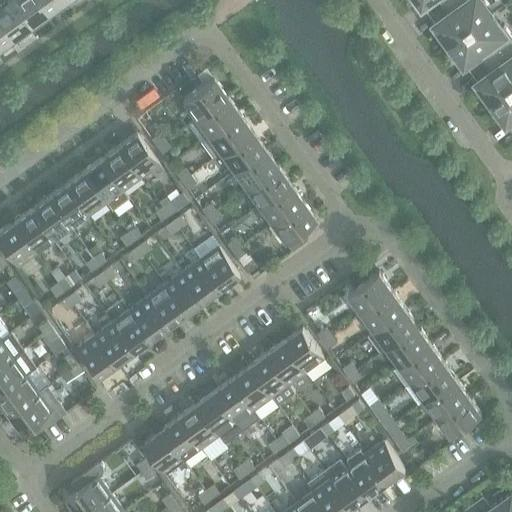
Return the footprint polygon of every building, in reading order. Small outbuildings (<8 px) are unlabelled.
[(17,34),(20,38),(33,28),(12,0),(5,0),(0,4),(0,19),(13,37),(17,34)] [(45,19),(43,16),(48,12),(39,0),(12,0),(33,28),(45,19)] [(64,0),(39,0),(48,12),(64,0)] [(437,22),(441,29),(439,30),(449,44),(491,14),(481,0),(448,0),(443,4),(450,13),(437,22)] [(461,56),(465,62),(478,53),(485,62),(511,42),(511,34),(505,24),(501,27),(491,14),(449,44),(459,57),(461,56)] [(13,37),(0,19),(0,52),(10,45),(8,41),(13,37)] [(479,81),(483,87),(481,89),(491,102),(511,87),(511,42),(485,62),(492,72),(479,81)] [(182,98),(195,117),(226,95),(213,76),(182,98)] [(511,87),(491,102),(501,116),(503,114),(508,120),(511,117),(511,87)] [(195,117),(187,123),(200,141),(239,112),(226,95),(195,117)] [(212,158),(220,152),(221,152),(252,130),(239,112),(200,141),(212,158)] [(233,170),(264,147),(252,130),(221,152),(233,170)] [(163,168),(136,131),(118,145),(140,176),(151,168),(153,171),(158,171),(163,168)] [(159,131),(151,137),(156,145),(165,139),(159,131)] [(162,153),(170,146),(165,139),(156,145),(162,153)] [(140,176),(118,145),(100,157),(123,189),(140,176)] [(264,147),(233,170),(246,187),(277,165),(264,147)] [(100,157),(96,161),(83,170),(105,201),(106,201),(111,209),(129,196),(123,189),(100,157)] [(259,205),(290,182),(277,165),(246,187),(259,205)] [(185,166),(176,172),(182,180),(190,174),(185,166)] [(65,183),(88,214),(105,201),(83,170),(65,183)] [(187,188),(196,181),(190,174),(182,180),(187,188)] [(271,222),(302,200),(290,182),(259,205),(271,222)] [(88,214),(65,183),(48,195),(71,226),(88,214)] [(71,226),(48,195),(31,208),(53,239),(71,226)] [(176,209),(169,200),(162,206),(168,214),(176,209)] [(284,240),(315,218),(302,200),(271,222),(284,240)] [(210,201),(201,207),(207,215),(216,209),(210,201)] [(154,211),(160,220),(168,214),(162,206),(154,211)] [(53,239),(31,208),(13,220),(36,252),(53,239)] [(212,223),(221,216),(216,209),(207,215),(212,223)] [(185,223),(179,214),(172,219),(178,228),(185,223)] [(164,225),(170,233),(178,228),(172,219),(164,225)] [(0,229),(0,241),(17,265),(36,252),(13,220),(0,229)] [(141,234),(134,225),(127,231),(133,239),(141,234)] [(119,236),(125,245),(133,239),(127,231),(119,236)] [(235,236),(226,242),(232,251),(241,244),(235,236)] [(151,248),(144,239),(137,244),(143,253),(151,248)] [(129,250),(135,259),(143,253),(137,244),(129,250)] [(239,273),(218,244),(199,257),(220,287),(239,273)] [(237,258),(246,251),(241,244),(232,251),(237,258)] [(106,259),(99,251),(92,256),(98,265),(106,259)] [(84,261),(91,270),(98,265),(92,256),(84,261)] [(220,287),(199,257),(182,270),(203,299),(220,287)] [(116,273),(109,264),(102,270),(108,278),(116,273)] [(94,275),(100,284),(108,278),(102,270),(94,275)] [(203,299),(182,270),(164,283),(186,312),(203,299)] [(380,270),(349,293),(362,311),(393,289),(380,270)] [(21,284),(14,275),(5,281),(12,291),(21,284)] [(71,284),(64,276),(57,281),(63,290),(71,284)] [(49,287),(56,295),(63,290),(57,281),(49,287)] [(186,312),(164,283),(147,295),(168,324),(186,312)] [(18,299),(26,292),(21,284),(12,291),(6,295),(11,301),(17,297),(18,299)] [(81,298),(74,289),(67,295),(73,304),(81,298)] [(362,311),(375,329),(406,306),(393,289),(362,311)] [(23,306),(32,300),(26,292),(18,299),(23,306)] [(76,308),(73,304),(67,295),(59,300),(66,309),(69,313),(76,308)] [(168,324),(147,295),(129,308),(151,337),(168,324)] [(30,316),(39,310),(32,300),(23,306),(30,316)] [(387,346),(388,346),(419,324),(406,306),(375,329),(368,334),(380,351),(387,346)] [(151,337),(129,308),(112,320),(133,350),(151,337)] [(0,338),(9,332),(0,319),(0,338)] [(46,319),(37,326),(43,334),(52,327),(46,319)] [(116,362),(133,350),(112,320),(95,333),(116,362)] [(393,368),(394,368),(431,341),(419,324),(388,346),(400,363),(393,368)] [(331,365),(303,325),(285,339),(307,370),(313,378),(331,365)] [(332,333),(326,325),(318,331),(323,339),(332,333)] [(48,341),(57,334),(52,327),(43,334),(48,341)] [(76,347),(97,376),(116,362),(95,333),(76,347)] [(323,339),(329,347),(337,340),(332,333),(323,339)] [(0,364),(13,355),(0,338),(0,364)] [(307,370),(285,339),(267,351),(290,383),(307,370)] [(394,368),(406,386),(444,359),(431,341),(394,368)] [(13,355),(0,364),(0,391),(26,373),(36,366),(23,348),(13,355)] [(295,391),(290,383),(267,351),(250,364),(278,403),(295,391)] [(71,354),(63,361),(68,369),(77,362),(71,354)] [(406,386),(419,403),(425,398),(425,399),(457,376),(444,359),(406,386)] [(357,368),(352,360),(343,367),(349,374),(357,368)] [(66,381),(74,376),(82,369),(77,362),(68,369),(60,374),(66,381)] [(278,403),(250,364),(232,377),(261,416),(278,403)] [(349,374),(354,382),(363,375),(357,368),(349,374)] [(46,384),(38,390),(26,373),(0,391),(0,402),(7,413),(46,384)] [(469,394),(457,376),(425,399),(438,416),(469,394)] [(261,416),(232,377),(215,389),(243,428),(261,416)] [(66,411),(60,403),(46,384),(7,413),(21,431),(30,424),(36,432),(66,411)] [(355,394),(349,385),(341,390),(347,399),(355,394)] [(243,428),(215,389),(198,402),(226,441),(243,428)] [(438,416),(451,434),(482,412),(469,394),(438,416)] [(383,403),(377,395),(368,402),(374,409),(383,403)] [(359,399),(351,404),(357,413),(365,407),(359,399)] [(226,441),(198,402),(180,414),(203,446),(220,433),(225,441),(226,441)] [(395,421),(383,403),(374,409),(387,427),(395,421)] [(325,415),(319,407),(311,412),(317,421),(325,415)] [(304,418),(310,426),(317,421),(311,412),(304,418)] [(203,446),(180,414),(163,427),(185,458),(203,446)] [(335,429),(329,420),(321,426),(327,434),(335,429)] [(399,444),(408,438),(395,421),(387,427),(399,444)] [(313,431),(320,440),(327,434),(321,426),(313,431)] [(188,463),(185,458),(163,427),(144,441),(166,472),(178,463),(182,468),(188,463)] [(290,441),(284,432),(276,437),(283,446),(290,441)] [(269,443),(275,452),(283,446),(276,437),(269,443)] [(387,481),(406,467),(385,438),(366,451),(387,481)] [(399,444),(404,452),(413,445),(408,438),(399,444)] [(300,454),(294,446),(286,451),(292,460),(300,454)] [(351,463),(349,464),(370,493),(387,481),(366,451),(364,453),(361,448),(348,458),(351,463)] [(278,456),(285,465),(292,460),(286,451),(278,456)] [(145,456),(136,462),(142,470),(151,464),(145,456)] [(255,466),(249,457),(241,463),(248,471),(255,466)] [(77,489),(67,496),(79,511),(84,511),(112,492),(100,475),(103,472),(104,468),(104,464),(101,460),(72,481),(77,489)] [(234,468),(240,477),(248,471),(241,463),(234,468)] [(147,478),(156,471),(151,464),(142,470),(147,478)] [(352,506),(370,493),(349,464),(331,477),(352,506)] [(325,468),(307,480),(330,511),(343,511),(352,506),(331,477),(325,468)] [(265,480),(259,471),(251,476),(258,485),(265,480)] [(244,482),(250,490),(258,485),(251,476),(244,482)] [(314,490),(296,502),(303,511),(330,511),(307,480),(307,481),(314,490)] [(220,491),(214,482),(206,488),(213,497),(220,491)] [(199,493),(205,502),(213,497),(206,488),(199,493)] [(171,491),(162,497),(168,505),(176,499),(171,491)] [(464,511),(511,511),(511,491),(491,506),(483,495),(463,510),(464,511)] [(121,511),(125,510),(112,492),(84,511),(121,511)] [(230,505),(224,496),(216,501),(223,510),(230,505)] [(172,511),(173,511),(182,506),(176,499),(168,505),(172,511)] [(209,507),(212,511),(220,511),(223,510),(216,501),(209,507)] [(282,511),(303,511),(296,502),(282,511)]
